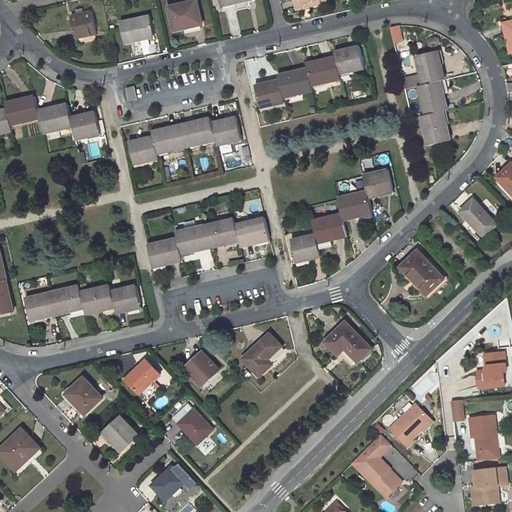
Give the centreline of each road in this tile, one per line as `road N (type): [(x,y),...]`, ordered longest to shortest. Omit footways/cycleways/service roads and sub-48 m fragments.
road 1 (residential): [(348,288),(475,165),(497,125),(484,48),(447,14)]
road 2 (residential): [(15,364),(348,288)]
road 3 (residential): [(281,35),(104,77),(58,65),(21,32)]
road 4 (unclassified): [(414,359),(263,511)]
road 5 (residential): [(447,14),(395,7),(281,35)]
road 6 (unclassified): [(511,262),(414,359)]
